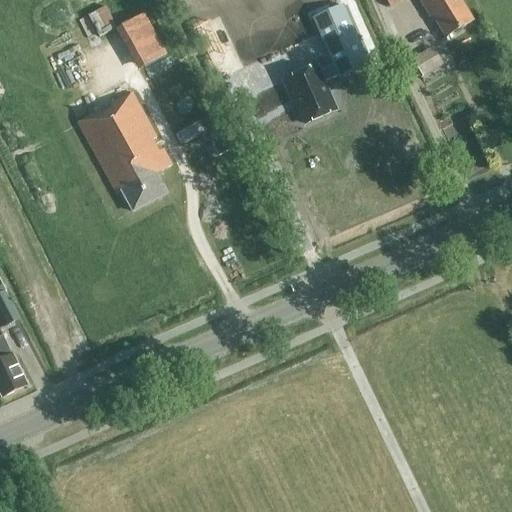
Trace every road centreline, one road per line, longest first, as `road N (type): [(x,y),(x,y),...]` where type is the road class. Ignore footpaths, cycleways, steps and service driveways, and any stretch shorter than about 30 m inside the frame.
road 1 (tertiary): [(0,440),(511,213)]
road 2 (track): [(423,511),(325,296)]
